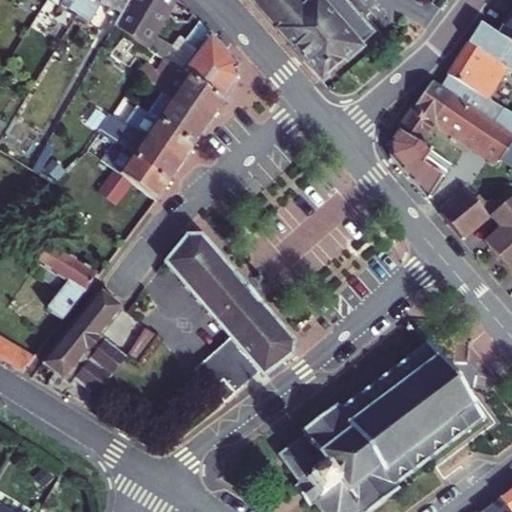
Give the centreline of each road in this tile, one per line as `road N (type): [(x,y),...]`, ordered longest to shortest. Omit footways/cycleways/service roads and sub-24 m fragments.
road 1 (residential): [(440,257),(162,480)]
road 2 (residential): [(307,105),(188,202),(120,276)]
road 3 (residential): [(337,142),(434,55),(474,0)]
road 4 (residential): [(162,480),(0,380)]
road 5 (residential): [(440,257),(337,142)]
road 6 (residential): [(307,105),(217,0)]
